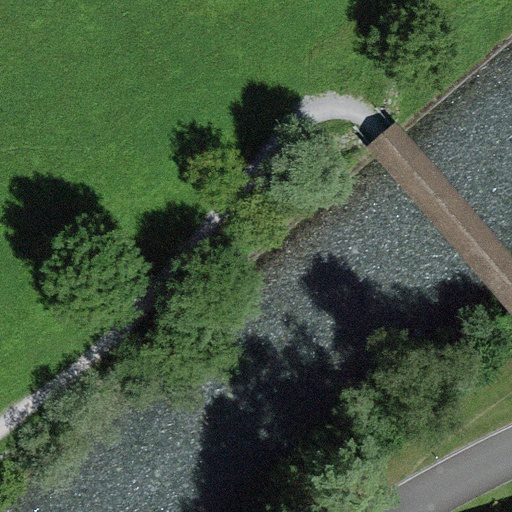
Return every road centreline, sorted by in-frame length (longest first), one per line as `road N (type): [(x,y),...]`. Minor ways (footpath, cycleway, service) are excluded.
road 1 (track): [(0,431),(75,374),(155,292),(287,130),(321,112),(354,112),(370,123),(511,288)]
road 2 (residential): [(511,454),(403,511)]
